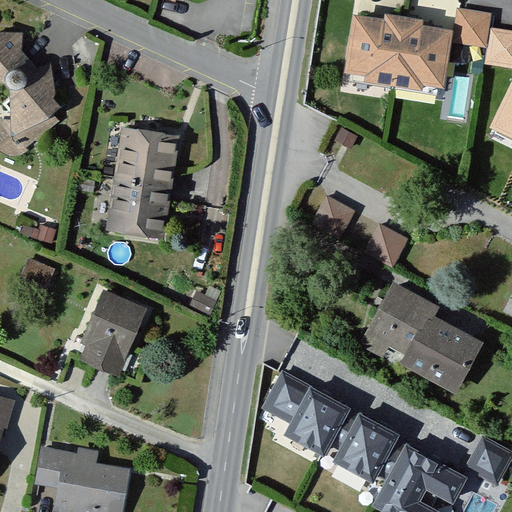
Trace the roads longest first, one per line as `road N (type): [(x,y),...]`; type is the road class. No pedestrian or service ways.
road 1 (secondary): [(227,456),(282,88)]
road 2 (residential): [(227,456),(196,452),(0,367)]
road 3 (residential): [(282,88),(246,82),(69,0)]
